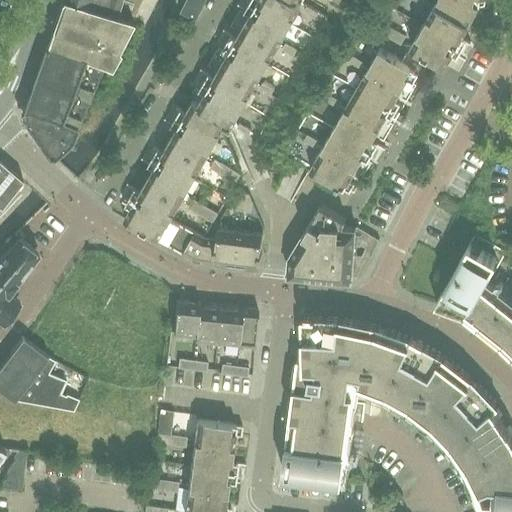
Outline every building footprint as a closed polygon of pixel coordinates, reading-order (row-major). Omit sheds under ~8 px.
[(100,11),(100,13),(63,0),(47,46),(82,58),(103,65),(111,67),(120,50),(119,49),(133,22),(100,11)] [(63,0),(100,13),(100,11),(101,0),(63,0)] [(132,185),(123,200),(132,206),(125,219),(197,260),(213,262),(216,239),(205,238),(171,218),(222,129),(227,120),(232,123),(233,123),(252,134),(259,137),(328,18),(302,3),(303,0),(240,0),(239,3),(242,6),(240,9),(231,26),(228,30),(225,28),(216,43),(220,45),(218,49),(208,66),(206,69),(202,67),(193,82),(197,85),(195,88),(189,98),(193,100),(188,109),(186,112),(177,106),(168,121),(178,127),(164,151),(154,146),(146,161),(155,166),(141,191),(132,185)] [(186,0),(181,12),(186,14),(197,20),(206,0),(186,0)] [(437,0),(411,45),(437,60),(445,65),(453,52),(462,57),(471,42),(462,37),(480,6),(480,5),(480,0),(437,0)] [(402,44),(404,40),(407,36),(381,21),(376,30),(402,44)] [(354,32),(285,153),(295,159),(296,159),(308,139),(322,147),(311,167),(311,168),(337,183),(336,184),(339,186),(340,184),(354,193),(359,184),(361,180),(371,164),(373,160),(377,162),(386,147),(382,145),(384,141),(394,124),(396,121),(405,105),(407,102),(416,85),(419,81),(419,80),(415,78),(420,70),(402,60),(354,32)] [(103,65),(82,58),(47,46),(25,110),(24,118),(49,155),(52,157),(71,138),(103,65)] [(0,205),(1,207),(23,179),(0,159),(0,205)] [(210,168),(235,183),(241,173),(215,159),(210,168)] [(234,198),(233,209),(252,212),(253,202),(250,194),(237,192),(234,198)] [(194,198),(189,207),(214,221),(219,213),(194,198)] [(353,279),(359,279),(378,240),(356,227),(356,228),(344,227),(345,219),(322,205),(319,209),(291,256),(289,271),(289,274),(353,279)] [(214,263),(259,268),(263,235),(219,229),(214,263)] [(19,237),(0,257),(0,318),(4,322),(20,300),(8,291),(39,252),(19,237)] [(436,303),(454,310),(465,314),(501,342),(511,353),(511,305),(483,283),(497,259),(470,244),(436,303)] [(174,333),(196,335),(199,305),(200,301),(177,299),(174,333)] [(217,340),(220,307),(199,305),(196,335),(195,338),(217,340)] [(241,309),(238,342),(238,345),(254,347),(258,308),(241,306),(241,309)] [(241,309),(220,307),(217,340),(238,342),(241,309)] [(511,511),(511,434),(494,408),(499,404),(473,377),(473,378),(472,377),(444,355),(443,355),(443,354),(425,344),(424,344),(412,337),(411,337),(411,336),(377,324),(377,325),(376,324),(341,317),(340,317),(317,316),(316,316),(316,315),(303,315),(303,328),(303,329),(303,336),(304,336),(304,337),(303,337),(304,357),(300,357),(300,355),(299,355),(295,384),(295,385),(291,416),(291,417),(288,441),(288,442),(287,442),(283,473),(348,481),(358,403),(364,403),(372,405),(374,394),(367,393),(367,389),(384,396),(408,408),(429,425),(448,445),(452,441),(452,442),(456,448),(452,451),(463,467),(475,491),(481,511),(511,511)] [(66,380),(48,372),(39,368),(48,356),(22,336),(0,365),(0,389),(14,400),(14,399),(73,410),(79,399),(67,393),(66,395),(61,393),(66,380)] [(192,369),(193,359),(179,358),(178,367),(192,369)] [(208,361),(193,359),(192,369),(207,371),(208,361)] [(236,374),(236,364),(220,362),(219,372),(236,374)] [(248,366),(236,364),(236,374),(246,375),(248,366)] [(161,408),(158,433),(157,443),(166,444),(185,446),(186,436),(171,434),(174,410),(161,408)] [(230,511),(231,508),(225,507),(225,503),(229,479),(239,480),(240,472),(236,471),(238,462),(231,461),(234,434),(241,435),(242,426),(196,419),(194,433),(192,451),(191,464),(188,487),(185,510),(185,511),(193,511),(230,511)] [(8,476),(1,487),(22,489),(22,488),(22,486),(8,476)] [(149,477),(148,487),(177,491),(178,481),(160,478),(149,477)]
